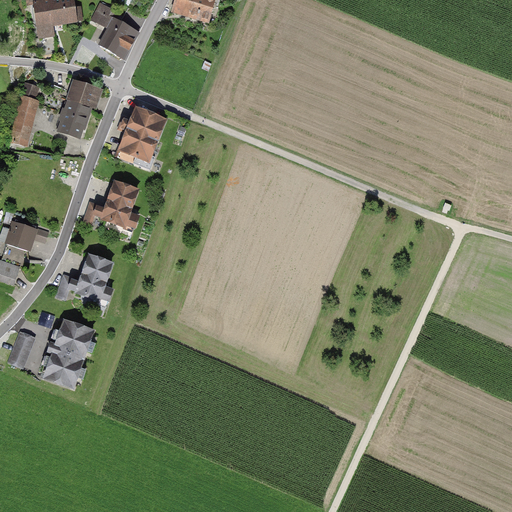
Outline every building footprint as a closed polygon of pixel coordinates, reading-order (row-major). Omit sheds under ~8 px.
[(53,24),(82,20),(80,8),(75,8),(73,0),(63,0),(42,3),(41,0),(29,0),(30,5),(35,5),(40,38),(54,36),(53,24)] [(176,0),(173,12),(209,23),(215,0),(176,0)] [(99,47),(125,61),(140,33),(115,19),(118,14),(101,4),(92,21),(109,30),(99,47)] [(77,82),(60,131),(80,139),(83,129),(85,130),(98,89),(77,82)] [(28,84),(23,97),(34,100),(39,88),(28,84)] [(23,97),(13,144),(25,147),(37,102),(34,100),(23,97)] [(165,121),(138,110),(132,123),(125,121),(122,129),(129,132),(119,157),(150,170),(156,158),(151,156),(165,121)] [(104,218),(103,219),(107,221),(105,227),(132,237),(138,218),(129,215),(138,191),(116,183),(106,211),(91,206),(84,225),(91,228),(95,215),(104,218)] [(15,222),(2,262),(20,268),(23,269),(26,260),(29,260),(29,251),(33,239),(45,243),(48,233),(15,222)] [(78,291),(77,293),(108,304),(113,291),(104,288),(112,264),(90,256),(81,285),(72,282),(73,280),(66,278),(59,298),(66,300),(70,288),(78,291)] [(2,262),(0,267),(0,280),(14,285),(20,268),(2,262)] [(54,354),(46,378),(74,388),(94,332),(65,322),(57,346),(52,344),(49,352),(54,354)] [(21,333),(9,363),(22,368),(34,338),(21,333)]
